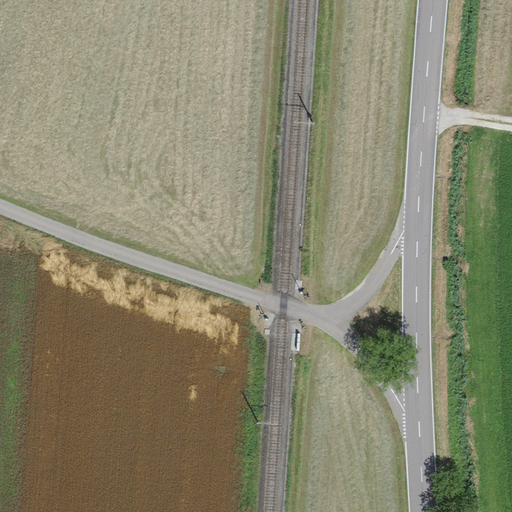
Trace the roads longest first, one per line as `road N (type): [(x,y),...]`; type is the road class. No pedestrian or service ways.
road 1 (unclassified): [(0,205),(117,253),(326,319)]
road 2 (secondary): [(418,206),(419,434)]
road 3 (secondary): [(433,0),(418,206)]
road 4 (unclassified): [(326,319),(389,385),(419,434)]
road 5 (unclassified): [(326,319),(371,286),(418,206)]
